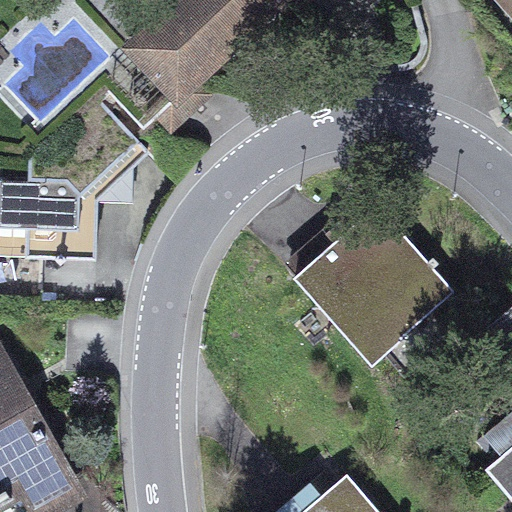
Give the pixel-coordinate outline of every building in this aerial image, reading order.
[(201,0),(149,56),(210,112),(312,0),(201,0)] [(110,112),(5,207),(8,283),(85,281),(83,215),(148,155),(110,112)] [(370,206),(297,281),(393,374),(466,299),(370,206)] [(25,359),(0,372),(0,511),(47,511),(95,486),(25,359)] [(511,453),(491,473),(511,496),(511,453)] [(391,511),(364,481),(328,511),(391,511)]
